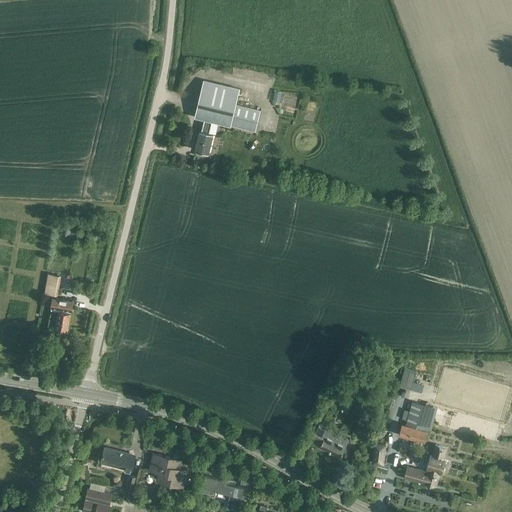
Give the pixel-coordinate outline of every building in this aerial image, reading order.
[(204,119),(201,130),(200,129),(195,149),(209,152),(213,132),(209,131),(212,121),(255,131),(260,109),(235,104),(239,88),(203,79),(194,116),(204,119)] [(51,309),(48,324),(55,326),(55,328),(67,330),(71,312),(73,300),(53,297),(51,309)] [(411,389),(416,372),(404,368),(399,385),(411,389)] [(426,430),(432,406),(412,401),(405,424),(402,423),(398,434),(425,441),(428,430),(426,430)] [(340,457),(349,439),(319,424),(310,442),(340,457)] [(383,463),(385,444),(375,443),(372,462),(383,463)] [(407,466),(404,477),(435,486),(439,472),(441,473),(445,459),(443,458),(446,447),(435,444),(432,455),(430,455),(426,469),(428,469),(428,472),(407,466)] [(105,447),(101,462),(125,468),(125,471),(131,472),(134,460),(135,454),(130,453),(126,452),(105,447)] [(183,486),(187,470),(179,468),(181,460),(157,454),(153,470),(160,472),(158,480),(183,486)] [(130,475),(127,488),(133,489),(136,477),(130,475)] [(205,475),(202,491),(228,497),(226,507),(238,510),(244,487),(225,483),(225,479),(205,475)] [(87,488),(84,499),(82,511),(84,511),(86,511),(87,508),(91,509),(93,501),(97,502),(94,511),(110,511),(112,506),(110,505),(112,493),(87,488)]
